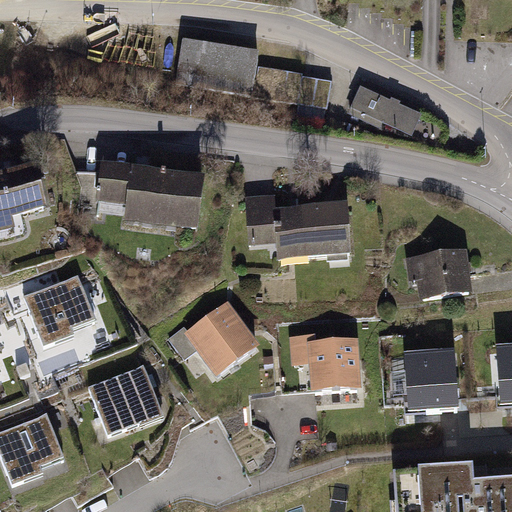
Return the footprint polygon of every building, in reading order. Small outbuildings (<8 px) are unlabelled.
[(260,56),(184,43),(176,88),(253,100),(260,56)] [(304,76),(260,69),(255,100),(330,113),(335,84),(304,79),(304,76)] [(423,118),(363,90),(353,110),(413,138),(423,118)] [(220,187),(118,174),(113,210),(139,214),(136,233),(213,243),(220,187)] [(0,187),(0,200),(10,250),(38,244),(35,227),(70,220),(60,175),(0,187)] [(365,210),(262,216),(264,252),(290,251),(291,270),(368,266),(365,210)] [(480,259),(417,262),(419,284),(431,283),(433,308),(483,305),(480,259)] [(79,280),(24,300),(44,352),(76,340),(73,332),(95,324),(79,280)] [(227,307),(187,339),(221,382),(262,350),(227,307)] [(317,339),(292,341),(294,370),(312,369),(314,398),(364,395),(360,342),(317,345),(317,339)] [(511,350),(499,352),(504,413),(511,412),(511,350)] [(458,355),(407,359),(412,420),(463,416),(458,355)] [(145,370),(91,391),(111,442),(165,421),(145,370)] [(49,419),(0,436),(0,452),(14,491),(46,479),(43,471),(66,463),(49,419)] [(476,470),(396,476),(399,511),(511,511),(511,484),(478,487),(476,470)]
